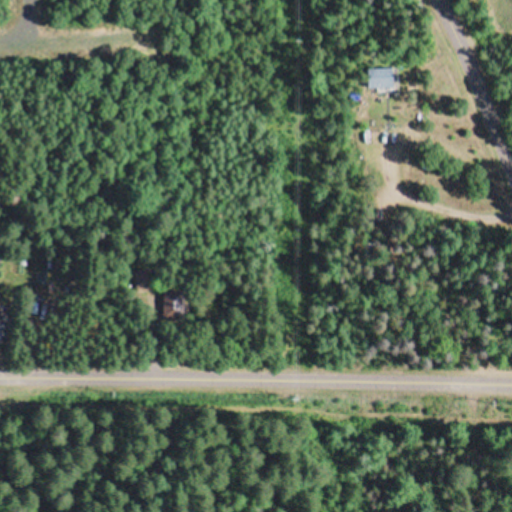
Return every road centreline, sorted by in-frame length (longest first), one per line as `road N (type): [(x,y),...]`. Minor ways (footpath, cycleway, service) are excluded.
road 1 (residential): [(0,378),(511,385)]
road 2 (residential): [(511,171),(434,0)]
road 3 (track): [(125,42),(0,43)]
